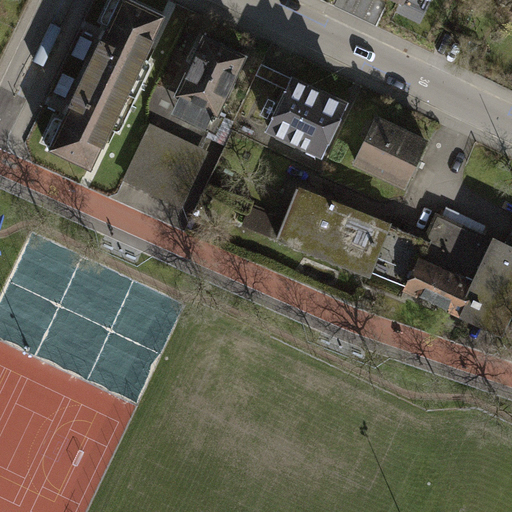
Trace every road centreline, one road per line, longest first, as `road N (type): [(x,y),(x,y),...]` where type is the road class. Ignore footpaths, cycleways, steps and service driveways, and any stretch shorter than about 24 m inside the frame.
road 1 (residential): [(0,163),(352,320),(511,380)]
road 2 (residential): [(258,0),(511,123)]
